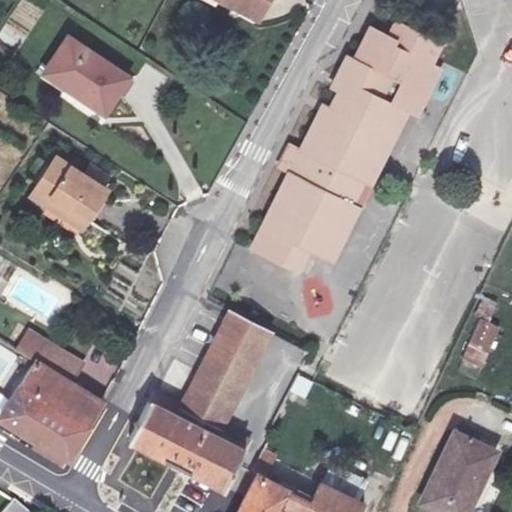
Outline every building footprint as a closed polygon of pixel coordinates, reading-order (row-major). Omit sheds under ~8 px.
[(220,0),(252,17),(260,0),(220,0)] [(388,31),(433,56),(438,46),(393,22),(388,31)] [(92,110),(116,73),(53,31),(34,59),(61,78),(55,86),(92,110)] [(282,160),(250,219),(303,248),(324,259),(354,202),(343,195),(359,169),(368,174),(398,116),(379,104),(404,59),(426,70),(433,56),(388,31),(384,43),(367,33),(325,103),(316,98),(296,138),(303,143),(291,164),(282,160)] [(398,116),(426,70),(404,59),(379,104),(398,116)] [(73,226),(97,188),(49,158),(25,194),(73,226)] [(289,273),(303,248),(250,219),(238,244),(289,273)] [(487,366),(501,325),(490,321),(497,302),(484,297),(464,359),(487,366)] [(221,315),(174,408),(212,430),(260,336),(221,315)] [(97,401),(64,381),(73,366),(38,346),(0,403),(0,418),(64,459),(97,401)] [(234,443),(212,430),(174,408),(149,394),(127,434),(124,440),(211,489),(234,443)] [(413,498),(436,510),(444,493),(465,503),(491,451),(447,430),(413,498)] [(250,453),(238,477),(247,482),(230,511),(354,511),(357,506),(250,453)] [(158,494),(161,468),(140,466),(137,491),(158,494)] [(444,493),(436,510),(439,511),(460,511),(465,503),(444,493)] [(0,511),(27,511),(30,509),(12,498),(0,511)]
